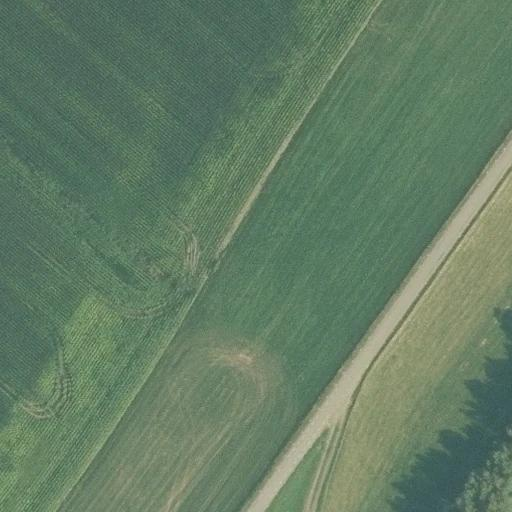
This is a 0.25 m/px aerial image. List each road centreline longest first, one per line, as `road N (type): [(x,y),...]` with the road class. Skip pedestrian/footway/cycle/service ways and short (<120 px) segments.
road 1 (track): [(134,511),(511,12)]
road 2 (unclassified): [(260,511),(511,169)]
